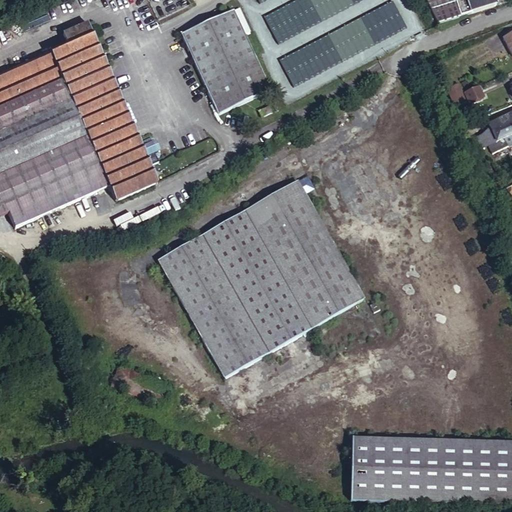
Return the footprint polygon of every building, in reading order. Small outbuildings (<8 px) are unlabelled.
[(431,0),(438,21),(498,3),(496,0),(431,0)] [(241,10),(234,14),(245,37),(251,34),(241,10)] [(245,37),(234,14),(182,37),(218,116),(270,93),(245,37)] [(89,33),(85,23),(60,34),(65,44),(89,33)] [(156,184),(154,179),(148,166),(157,162),(155,158),(153,153),(144,157),(138,144),(89,33),(65,44),(0,74),(0,218),(9,215),(14,228),(107,187),(114,202),(156,184)] [(511,56),(511,55),(511,34),(502,40),(511,56)] [(476,82),(460,88),(465,98),(480,92),(476,82)] [(448,90),(456,107),(466,103),(457,85),(448,90)] [(465,98),(466,101),(482,95),(480,92),(465,98)] [(258,111),(261,118),(274,113),(271,106),(258,111)] [(511,122),(509,116),(497,122),(501,129),(508,125),(511,133),(511,122)] [(501,129),(497,122),(487,126),(489,130),(496,145),(504,141),(506,145),(508,148),(511,146),(511,133),(508,125),(501,129)] [(489,130),(484,135),(487,141),(490,148),(496,145),(489,130)] [(484,135),(475,140),(478,146),(487,141),(484,135)] [(148,140),(138,144),(144,157),(153,153),(155,158),(157,157),(159,156),(157,152),(155,152),(151,144),(153,143),(152,140),(148,140)] [(475,140),(469,143),(473,149),(478,146),(475,140)] [(478,146),(473,149),(476,154),(488,148),(492,156),(508,148),(506,145),(504,141),(496,145),(490,148),(487,141),(478,146)] [(298,182),(305,195),(315,189),(308,177),(298,182)] [(156,261),(224,381),(364,299),(305,195),(298,182),(156,261)] [(511,359),(501,363),(503,372),(511,370),(511,359)] [(111,386),(161,406),(169,387),(119,367),(111,386)] [(62,426),(73,423),(61,384),(52,387),(59,410),(57,411),(62,426)] [(348,497),(511,506),(511,442),(350,434),(348,497)]
